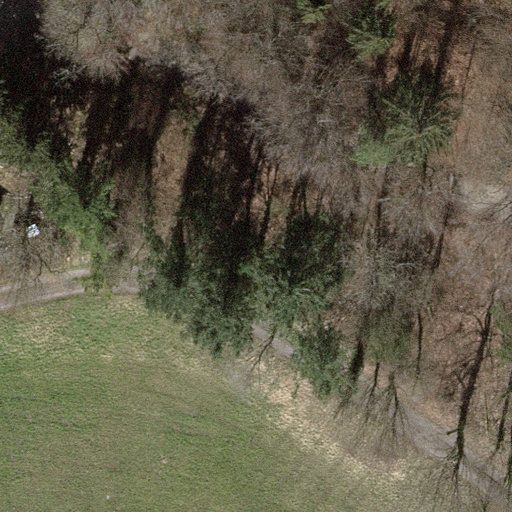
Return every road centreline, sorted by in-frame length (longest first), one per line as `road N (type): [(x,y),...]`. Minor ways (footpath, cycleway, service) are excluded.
road 1 (track): [(511,510),(422,435),(193,279),(113,275),(0,303)]
road 2 (track): [(43,0),(511,208)]
